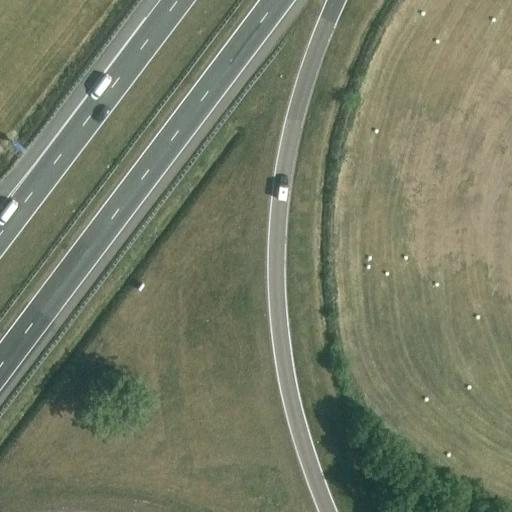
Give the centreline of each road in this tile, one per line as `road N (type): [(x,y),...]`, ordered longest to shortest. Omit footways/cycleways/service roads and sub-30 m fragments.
road 1 (motorway): [(328,511),(285,371),(277,235),(291,130),(335,0)]
road 2 (motorway): [(0,362),(274,0)]
road 3 (motorway): [(174,0),(0,231)]
